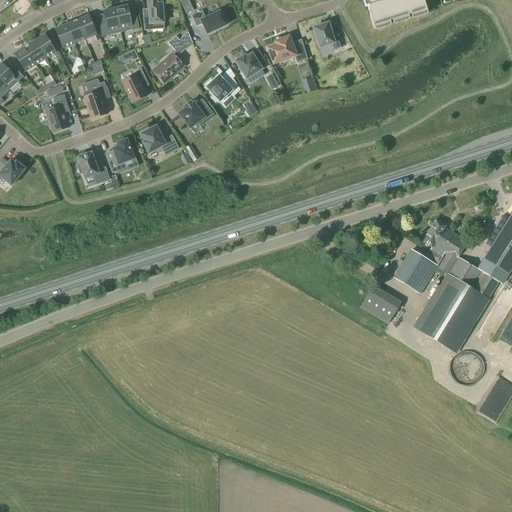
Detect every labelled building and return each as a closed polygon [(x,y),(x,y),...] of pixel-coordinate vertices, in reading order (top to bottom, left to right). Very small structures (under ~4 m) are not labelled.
[(363,0),(365,6),(367,5),(375,29),(390,24),(389,20),(392,20),(393,23),(409,18),(408,15),(410,14),(411,17),(427,12),(423,0),(363,0)] [(149,18),(143,19),(144,31),(164,29),(162,3),(156,4),(156,2),(148,3),(148,10),(149,18)] [(189,4),(183,7),(186,14),(192,11),(189,4)] [(130,18),(127,6),(115,8),(121,33),(139,29),(136,17),(130,18)] [(121,33),(115,8),(103,11),(106,24),(99,25),(102,37),(121,33)] [(200,23),(205,34),(225,24),(224,22),(225,22),(221,14),(220,15),(217,9),(203,15),(201,9),(190,14),(195,25),(200,23)] [(76,19),(85,38),(96,33),(87,14),(76,19)] [(76,19),(66,24),(75,43),(85,38),(76,19)] [(64,49),(75,43),(66,24),(54,29),(64,49)] [(321,46),(332,43),(332,44),(334,49),(340,47),(340,46),(336,34),(331,36),(327,24),(313,28),(314,30),(318,43),(319,47),(321,46)] [(44,35),(34,41),(45,59),(56,53),(44,35)] [(152,71),(164,84),(171,77),(175,73),(175,74),(183,67),(175,58),(178,55),(179,55),(186,49),(176,37),(168,43),(175,51),(152,71)] [(293,48),(289,38),(289,37),(288,37),(276,42),(275,42),(275,43),(276,45),(268,48),(267,48),(267,49),(273,64),(273,65),(274,64),(294,56),(296,63),(297,64),(298,63),(297,63),(306,60),(307,60),(307,59),(303,46),(303,45),(293,48)] [(34,41),(24,47),(36,65),(45,59),(34,41)] [(25,72),(36,66),(24,48),(14,54),(25,72)] [(255,59),(251,54),(246,58),(244,56),(242,57),(241,55),(236,59),(237,60),(235,62),(246,79),(250,84),(264,75),(261,71),(268,67),(261,56),(255,59)] [(10,73),(2,63),(0,64),(0,80),(9,90),(23,77),(15,68),(10,73)] [(135,75),(120,82),(132,105),(148,96),(144,88),(149,86),(146,80),(141,69),(134,72),(135,75)] [(211,79),(204,84),(205,85),(205,86),(213,96),(212,97),(217,102),(218,101),(219,102),(229,92),(233,97),(240,90),(233,78),(227,83),(218,74),(212,80),(211,79)] [(308,93),(312,92),(315,91),(311,78),(303,80),(307,93),(308,93)] [(9,90),(0,80),(0,104),(3,101),(1,98),(9,90)] [(106,86),(82,94),(83,97),(91,120),(108,114),(103,100),(110,98),(106,86)] [(62,97),(54,100),(56,109),(46,112),(53,134),(69,129),(63,111),(68,109),(66,101),(64,101),(62,97)] [(189,129),(197,123),(200,127),(214,116),(207,106),(200,111),(192,100),(191,101),(190,100),(182,106),(183,107),(176,113),(189,129)] [(163,141),(156,126),(155,127),(149,131),(149,130),(140,134),(144,141),(142,142),(148,154),(157,149),(159,153),(163,151),(166,156),(178,149),(171,136),(163,141)] [(126,140),(117,144),(118,147),(113,149),(116,159),(108,162),(112,173),(127,168),(125,162),(133,159),(130,149),(130,148),(129,148),(126,140)] [(194,157),(197,155),(191,146),(188,148),(194,157)] [(82,156),(78,158),(80,164),(77,165),(80,174),(83,173),(85,179),(93,176),(97,184),(109,180),(105,168),(99,170),(97,164),(95,164),(91,153),(82,156)] [(0,180),(9,188),(23,171),(14,164),(13,166),(9,162),(4,168),(0,164),(0,180)] [(511,212),(505,224),(482,260),(508,276),(511,269),(511,212)] [(443,222),(438,219),(436,221),(435,221),(422,242),(432,248),(425,259),(411,251),(394,279),(420,294),(435,268),(444,254),(445,255),(437,269),(446,275),(429,303),(413,329),(456,355),(489,300),(488,299),(498,283),(481,272),(480,272),(481,272),(457,258),(467,242),(444,228),(445,226),(442,225),(443,222)] [(115,272),(108,275),(110,281),(117,278),(115,272)] [(401,303),(373,284),(362,306),(388,325),(401,303)] [(487,369),(486,366),(486,363),(484,360),(482,357),(479,354),(476,353),(473,352),(470,351),(466,351),(463,352),(460,354),(457,356),(454,359),(453,361),(451,365),(451,368),(451,372),(452,376),(454,379),(456,381),(457,383),(461,385),(464,386),(468,387),(472,387),(475,386),(479,384),(481,382),(484,379),(485,376),(486,373),(487,369)]
